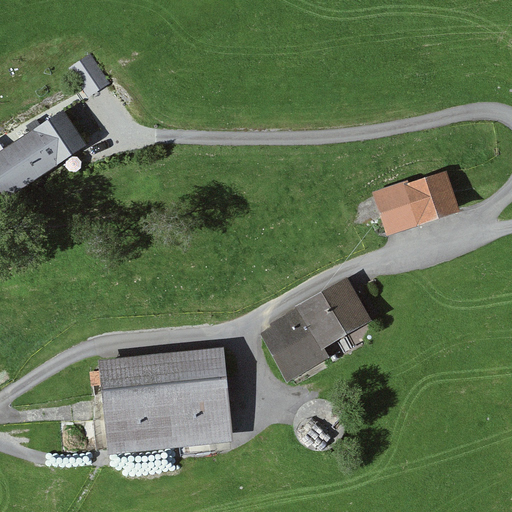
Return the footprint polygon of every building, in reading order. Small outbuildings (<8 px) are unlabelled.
[(116,83),(92,50),(71,64),(95,97),(116,83)] [(75,105),(0,154),(0,169),(18,197),(100,143),(75,105)] [(455,166),(384,187),(398,234),(469,213),(455,166)] [(358,275),(269,327),(299,377),(388,325),(358,275)] [(235,347),(110,360),(115,410),(120,454),(245,441),(235,347)] [(94,444),(106,443),(105,418),(93,419),(94,444)]
